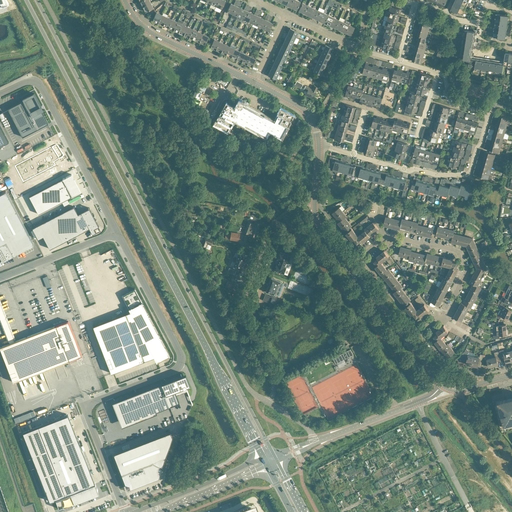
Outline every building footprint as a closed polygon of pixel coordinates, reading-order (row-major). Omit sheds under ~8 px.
[(225,1),(223,0),(219,0),(216,6),(221,9),(225,1)] [(296,10),(300,2),(296,0),(294,0),(291,7),(296,10)] [(466,6),(455,0),(453,5),(464,10),(466,6)] [(153,8),(151,3),(142,7),(145,12),(153,8)] [(232,14),(236,6),(231,3),(227,12),(232,14)] [(304,13),(307,5),(302,3),(298,11),(304,13)] [(309,16),(313,8),(307,5),(304,13),(309,16)] [(464,10),(453,5),(450,9),(462,15),(464,10)] [(241,8),(236,6),(232,14),(237,16),(241,8)] [(400,12),(401,9),(390,6),(389,11),(398,14),(399,12),(400,12)] [(237,16),(236,19),(241,22),(247,11),(241,8),(237,16)] [(314,18),(318,10),(313,8),(309,16),(314,18)] [(319,21),(323,12),(318,10),(314,18),(319,21)] [(247,11),(241,22),(246,25),(252,13),(247,11)] [(158,23),(162,15),(156,12),(152,20),(158,23)] [(324,23),(328,15),(323,12),(319,21),(324,23)] [(257,16),(252,13),(246,25),(251,27),(253,24),(257,16)] [(163,25),(167,17),(162,15),(158,23),(163,25)] [(329,25),(333,17),(328,15),(324,23),(329,25)] [(398,19),(387,16),(385,15),(383,20),(386,21),(395,24),(396,22),(398,22),(398,19)] [(262,18),(257,16),(253,24),(258,26),(262,18)] [(168,28),(172,20),(167,17),(163,25),(168,28)] [(335,28),(338,20),(333,17),(329,25),(335,28)] [(267,20),(262,18),(258,26),(263,29),(267,20)] [(178,33),(183,22),(179,19),(177,22),(173,30),(178,33)] [(173,30),(177,22),(172,20),(168,28),(173,30)] [(273,23),(267,20),(263,29),(269,31),(273,23)] [(340,30),(344,22),(338,20),(335,28),(340,30)] [(395,26),(395,24),(386,21),(385,26),(396,29),(396,26),(395,26)] [(184,35),(187,27),(185,26),(186,23),(184,22),(183,22),(178,33),(184,35)] [(345,33),(349,24),(344,22),(340,30),(345,33)] [(350,35),(354,27),(349,24),(345,33),(350,35)] [(189,37),(193,29),(187,27),(184,35),(189,37)] [(296,37),(298,32),(290,28),(288,33),(296,37)] [(194,40),(198,32),(193,29),(189,37),(194,40)] [(431,34),(428,33),(419,30),(417,36),(419,36),(426,38),(427,38),(429,39),(431,34)] [(472,66),(474,53),(473,53),(473,49),(475,49),(475,46),(474,46),(474,42),(476,42),(476,39),(475,39),(475,35),(477,35),(477,32),(465,30),(462,51),(460,51),(459,58),(460,58),(466,59),(466,62),(469,63),(468,65),(472,66)] [(199,42),(203,34),(198,32),(194,40),(199,42)] [(393,34),(385,32),(384,37),(395,40),(395,37),(394,37),(395,34),(393,34)] [(293,43),(296,37),(288,33),(285,39),(293,43)] [(208,37),(203,34),(199,42),(204,45),(208,37)] [(416,38),(415,40),(418,41),(427,44),(430,44),(431,39),(429,39),(427,38),(426,38),(419,36),(418,39),(416,38)] [(215,50),(219,42),(214,39),(210,47),(215,50)] [(291,48),(293,43),(285,39),(283,44),(291,48)] [(415,40),(414,43),(416,44),(416,43),(417,44),(416,46),(425,49),(426,48),(429,49),(430,44),(427,44),(418,41),(415,40)] [(391,46),(392,44),(382,41),(381,47),(392,50),(393,47),(391,46)] [(221,52),(225,44),(219,42),(215,50),(221,52)] [(226,55),(230,47),(225,44),(221,52),(226,55)] [(288,53),(291,48),(283,44),(280,49),(288,53)] [(333,49),(325,45),(323,50),(331,54),(333,49)] [(231,57),(235,49),(230,47),(226,55),(231,57)] [(236,60),(240,51),(235,49),(231,57),(236,60)] [(288,53),(280,49),(278,54),(286,58),(288,53)] [(331,54),(323,50),(320,55),(328,59),(331,54)] [(241,62),(245,54),(240,51),(236,60),(241,62)] [(246,64),(250,56),(245,54),(241,62),(246,64)] [(283,63),(286,58),(278,54),(275,59),(283,63)] [(328,59),(320,55),(318,61),(326,64),(328,59)] [(252,67),(256,59),(250,56),(246,64),(252,67)] [(483,60),(479,59),(479,58),(476,57),(474,70),(481,71),(483,60)] [(490,61),(489,61),(486,60),(486,59),(483,58),(483,60),(481,71),(488,72),(490,61)] [(281,68),(283,63),(275,59),(273,65),(281,68)] [(497,62),(496,62),(493,61),(493,60),(490,59),(489,61),(490,61),(488,72),(495,73),(497,62)] [(502,74),(503,65),(504,61),(501,61),(501,62),(499,62),(500,61),(497,60),(496,62),(497,62),(495,73),(502,74)] [(324,69),(326,64),(318,61),(316,66),(324,69)] [(279,73),(281,68),(273,65),(270,70),(279,73)] [(321,75),(324,69),(316,66),(313,71),(321,75)] [(382,80),(385,69),(383,68),(382,69),(380,69),(377,78),(382,80)] [(397,81),(400,70),(397,69),(396,71),(394,70),(391,79),(397,81)] [(276,79),(279,73),(270,70),(268,75),(276,79)] [(406,73),(404,73),(402,82),(407,83),(410,73),(407,72),(406,73)] [(429,77),(429,75),(420,73),(419,78),(429,81),(430,78),(429,77)] [(427,85),(417,83),(416,88),(427,91),(427,88),(426,87),(427,85)] [(305,86),(304,89),(307,91),(305,95),(312,99),(316,92),(315,92),(318,87),(314,85),(312,89),(305,86)] [(350,96),(353,87),(348,86),(347,87),(346,87),(340,95),(345,96),(348,97),(348,96),(350,96)] [(363,90),(358,89),(355,99),(358,100),(358,99),(360,99),(362,93),(363,90)] [(419,96),(420,94),(414,93),(414,92),(411,91),(409,97),(420,100),(421,97),(419,96)] [(23,101),(8,109),(22,137),(48,124),(42,111),(43,110),(41,106),(40,106),(34,93),(23,99),(23,101)] [(365,104),(367,94),(362,93),(360,99),(359,104),(362,105),(362,103),(365,104)] [(374,106),(377,97),(372,96),(369,107),(372,107),(372,106),(374,106)] [(274,119),(249,105),(238,100),(234,107),(227,104),(215,125),(227,132),(232,122),(233,120),(265,137),(269,130),(280,137),(292,115),(280,109),(274,119)] [(354,112),(355,107),(344,104),(343,109),(345,110),(354,112)] [(449,113),(450,108),(440,105),(439,108),(440,109),(440,111),(449,113)] [(510,124),(511,119),(500,115),(498,121),(507,124),(510,124)] [(376,128),(379,117),(376,116),(376,118),(374,118),(371,127),(376,128)] [(459,131),(462,118),(457,117),(454,129),(459,131)] [(465,129),(467,120),(462,118),(459,131),(464,132),(465,129)] [(386,131),(389,120),(386,119),(386,121),(384,120),(381,130),(386,131)] [(397,131),(400,120),(397,119),(397,121),(394,120),(394,123),(392,129),(397,131)] [(474,135),(478,123),(472,121),(470,131),(470,130),(469,133),(474,135)] [(407,134),(410,123),(407,122),(407,124),(405,123),(402,132),(407,134)] [(350,128),(348,127),(336,124),(335,123),(334,128),(337,129),(346,132),(347,129),(349,130),(350,128)] [(0,146),(9,142),(0,125),(0,146)] [(443,133),(445,128),(434,125),(433,128),(435,128),(434,130),(440,132),(443,133)] [(442,138),(443,133),(440,132),(434,130),(429,129),(429,132),(430,133),(430,135),(439,137),(442,138)] [(406,146),(407,144),(398,141),(396,146),(407,149),(408,147),(406,146)] [(50,147),(14,166),(23,182),(55,165),(54,162),(63,156),(63,155),(57,145),(57,144),(56,144),(55,144),(50,147)] [(423,159),(425,150),(426,148),(421,146),(420,149),(418,158),(423,159)] [(377,151),(374,150),(365,148),(364,153),(376,157),(377,151)] [(404,154),(395,151),(393,156),(404,160),(405,156),(403,156),(404,154)] [(458,160),(459,158),(451,156),(449,155),(448,160),(459,163),(460,160),(458,160)] [(343,172),(346,162),(343,161),(344,157),(342,156),(340,161),(341,161),(338,171),(338,172),(339,172),(339,171),(343,172)] [(338,171),(341,161),(340,161),(338,160),(339,159),(333,157),(332,161),(329,161),(329,162),(331,163),(330,166),(333,167),(333,170),(338,171)] [(348,174),(351,164),(352,159),(350,158),(348,163),(346,162),(343,172),(346,173),(346,174),(347,175),(348,174)] [(458,166),(459,163),(448,160),(446,165),(452,167),(451,170),(455,170),(456,166),(458,166)] [(355,176),(359,164),(354,163),(353,164),(351,164),(348,174),(353,175),(355,176)] [(368,180),(371,170),(369,169),(370,164),(367,163),(366,168),(363,179),(364,180),(365,179),(368,180)] [(363,179),(366,168),(364,167),(364,166),(359,164),(355,176),(358,177),(363,178),(363,179)] [(373,182),(373,181),(376,171),(378,166),(375,165),(374,170),(371,170),(368,180),(372,181),(372,182),(373,182)] [(494,170),(491,169),(482,166),(480,171),(493,175),(494,170)] [(381,183),(384,172),(379,170),(379,172),(376,171),(373,181),(381,183)] [(491,180),(493,175),(480,171),(479,177),(491,180)] [(389,186),(392,175),(389,175),(390,173),(384,172),(381,183),(389,186)] [(399,188),(402,178),(403,174),(401,173),(399,178),(397,177),(394,187),(398,188),(397,189),(398,189),(399,188)] [(72,174),(29,196),(38,214),(80,192),(74,181),(75,180),(74,180),(73,180),(71,175),(72,175),(72,174)] [(419,191),(422,181),(419,180),(420,179),(414,177),(411,189),(419,191)] [(407,191),(408,185),(410,179),(405,178),(404,179),(402,178),(399,188),(407,191)] [(429,194),(432,184),(433,179),(431,178),(429,183),(427,182),(424,193),(428,194),(427,194),(428,195),(429,194)] [(442,195),(445,185),(443,184),(444,180),(442,179),(440,185),(437,194),(437,195),(438,195),(438,194),(442,195)] [(453,195),(456,185),(453,184),(455,180),(452,179),(451,182),(452,182),(448,195),(449,195),(449,194),(453,195)] [(448,195),(452,182),(451,182),(449,181),(448,186),(445,185),(442,195),(446,196),(446,197),(447,198),(448,195)] [(459,194),(462,182),(460,181),(458,186),(456,185),(453,195),(457,196),(456,197),(458,198),(459,195),(460,195),(460,194),(459,194)] [(467,185),(464,195),(467,196),(467,197),(468,197),(469,196),(472,197),(475,184),(472,183),(473,183),(473,182),(470,181),(469,186),(467,185)] [(437,194),(440,185),(435,183),(434,185),(432,184),(429,194),(434,195),(435,193),(437,194)] [(6,191),(0,193),(0,256),(2,261),(34,244),(6,191)] [(101,230),(95,220),(94,220),(92,217),(94,216),(89,208),(81,212),(78,214),(74,206),(32,228),(38,239),(43,236),(50,249),(89,228),(92,234),(101,230)] [(339,207),(332,213),(336,217),(343,212),(339,207)] [(346,216),(343,212),(336,217),(339,221),(339,222),(345,217),(346,216)] [(254,224),(248,222),(245,228),(258,232),(261,224),(259,223),(260,219),(251,215),(249,219),(252,220),(255,221),(255,222),(254,224)] [(348,221),(345,217),(339,222),(339,221),(338,223),(341,227),(348,221)] [(352,226),(348,221),(341,227),(345,232),(352,226)] [(379,229),(373,222),(369,226),(374,233),(379,229)] [(374,233),(369,226),(364,229),(365,230),(370,236),(374,233)] [(255,238),(258,232),(245,228),(243,233),(248,234),(250,235),(249,236),(255,238)] [(365,230),(358,236),(352,228),(346,233),(352,241),(354,239),(357,243),(361,240),(362,242),(370,236),(365,230)] [(225,232),(223,242),(238,244),(240,234),(225,232)] [(473,238),(464,236),(462,245),(466,246),(475,242),(473,238)] [(477,247),(475,242),(466,246),(467,246),(469,251),(477,247)] [(479,253),(477,247),(469,251),(471,256),(479,253)] [(381,262),(389,256),(384,250),(376,257),(378,258),(374,261),(377,265),(375,267),(381,274),(387,269),(381,262)] [(276,264),(274,270),(283,274),(286,268),(285,267),(287,263),(290,256),(280,252),(279,253),(278,254),(278,255),(277,256),(277,257),(277,258),(277,259),(279,260),(277,264),(276,264)] [(229,268),(228,272),(234,274),(236,270),(235,270),(237,268),(241,270),(247,257),(238,253),(237,258),(234,256),(232,261),(235,262),(233,266),(234,266),(233,269),(229,268)] [(483,259),(480,254),(472,258),(474,263),(483,259)] [(453,260),(443,257),(442,265),(451,267),(446,276),(453,279),(458,270),(456,269),(458,265),(457,263),(452,262),(453,260)] [(485,265),(483,259),(474,263),(477,268),(485,265)] [(487,269),(485,265),(477,268),(475,272),(483,276),(487,269)] [(385,278),(392,273),(388,268),(387,269),(381,274),(385,278)] [(480,281),(483,276),(475,272),(472,277),(480,281)] [(395,277),(392,273),(385,278),(388,283),(395,277)] [(399,282),(395,277),(388,283),(391,287),(399,282)] [(444,277),(441,282),(449,286),(452,281),(444,277)] [(478,286),(480,281),(472,277),(469,282),(473,284),(477,286),(478,286)] [(271,278),(266,292),(275,295),(279,296),(284,284),(280,282),(281,281),(271,278)] [(309,287),(314,289),(318,281),(312,279),(309,287)] [(449,286),(441,282),(438,280),(436,285),(439,287),(447,291),(449,286)] [(402,286),(399,282),(391,287),(395,291),(400,287),(401,287),(402,286)] [(481,288),(478,286),(477,286),(473,284),(471,289),(479,293),(481,288)] [(397,297),(404,291),(401,287),(400,287),(395,291),(393,292),(397,297)] [(447,291),(439,287),(436,292),(444,296),(447,291)] [(129,312),(93,326),(111,373),(154,357),(156,362),(170,355),(148,314),(135,289),(121,295),(129,312)] [(476,298),(479,293),(471,289),(468,294),(476,298)] [(400,301),(407,296),(404,291),(397,297),(400,301)] [(436,292),(434,297),(442,301),(444,296),(436,292)] [(503,296),(501,300),(502,301),(508,304),(511,305),(511,295),(506,293),(504,297),(503,296)] [(476,298),(468,294),(465,298),(473,303),(476,298)] [(442,301),(434,297),(431,295),(428,300),(431,302),(439,306),(442,301)] [(271,296),(269,303),(274,305),(277,299),(271,296)] [(411,300),(407,296),(400,301),(404,306),(411,300)] [(471,308),(473,303),(465,298),(463,303),(469,307),(471,308)] [(500,304),(503,306),(501,310),(510,315),(511,310),(511,309),(506,307),(507,304),(502,302),(502,301),(500,299),(498,303),(501,304),(500,304)] [(82,356),(68,321),(15,341),(0,302),(0,318),(10,344),(0,347),(13,382),(82,356)] [(467,311),(469,307),(463,303),(461,302),(459,307),(467,311)] [(421,316),(429,310),(424,304),(417,310),(411,303),(405,307),(411,315),(413,314),(416,318),(420,315),(421,316)] [(464,316),(467,311),(459,307),(456,312),(464,316)] [(510,315),(501,310),(499,315),(496,313),(495,316),(500,319),(501,316),(508,319),(510,315)] [(461,321),(464,316),(456,312),(453,317),(461,321)] [(493,326),(496,325),(496,331),(506,330),(506,324),(499,325),(499,322),(493,323),(493,326)] [(447,344),(446,344),(441,337),(449,331),(444,325),(436,331),(437,333),(433,336),(436,340),(435,341),(441,349),(447,344)] [(507,335),(506,330),(496,331),(497,335),(494,336),(494,339),(500,338),(500,336),(507,335)] [(444,353),(451,348),(448,343),(446,344),(447,344),(441,349),(444,353)] [(455,352),(451,348),(444,353),(447,358),(455,352)] [(353,355),(350,349),(333,358),(335,364),(353,355)] [(511,361),(509,351),(504,353),(503,350),(499,351),(502,362),(505,361),(506,363),(511,361)] [(472,365),(474,356),(468,355),(465,351),(460,355),(464,361),(466,362),(466,364),(472,365)] [(495,357),(487,359),(489,367),(498,365),(498,363),(501,362),(498,351),(494,352),(495,357)] [(481,366),(483,355),(480,354),(480,356),(478,357),(474,356),(472,365),(477,367),(478,365),(481,365),(481,366)] [(181,376),(118,401),(126,423),(128,422),(145,416),(146,417),(156,413),(156,412),(179,403),(179,402),(176,395),(187,391),(186,387),(190,385),(186,374),(182,376),(181,376)] [(496,411),(501,432),(511,429),(511,396),(504,398),(505,400),(496,402),(498,411),(496,411)] [(68,415),(23,432),(50,502),(55,499),(59,509),(64,507),(96,494),(95,492),(98,491),(86,461),(68,415)] [(170,432),(114,453),(125,484),(127,489),(140,484),(146,482),(158,477),(172,437),(170,432)]
